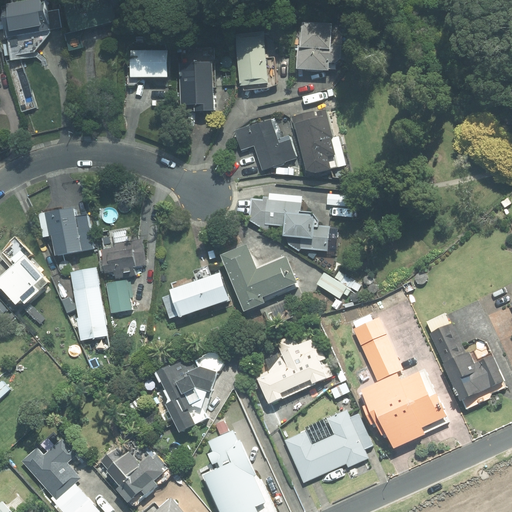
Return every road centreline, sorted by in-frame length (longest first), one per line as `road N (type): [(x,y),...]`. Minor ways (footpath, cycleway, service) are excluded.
road 1 (residential): [(203,196),(143,162),(107,153),(69,154),(0,179)]
road 2 (residential): [(352,511),(511,438)]
